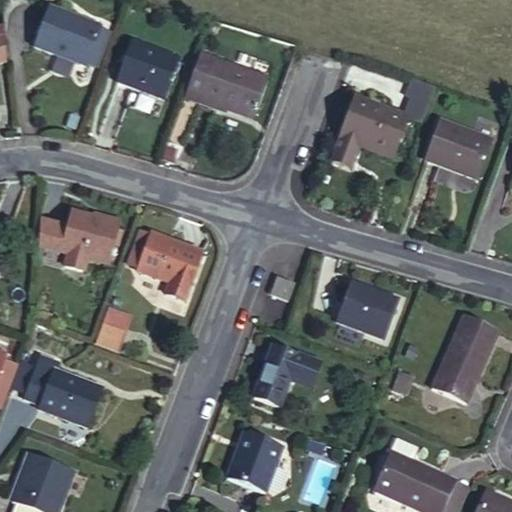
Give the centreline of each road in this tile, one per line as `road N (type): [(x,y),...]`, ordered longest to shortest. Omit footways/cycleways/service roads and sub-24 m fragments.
road 1 (residential): [(252,216),(147,511)]
road 2 (residential): [(252,216),(511,287)]
road 3 (residential): [(252,216),(0,154)]
road 4 (residential): [(314,58),(252,216)]
